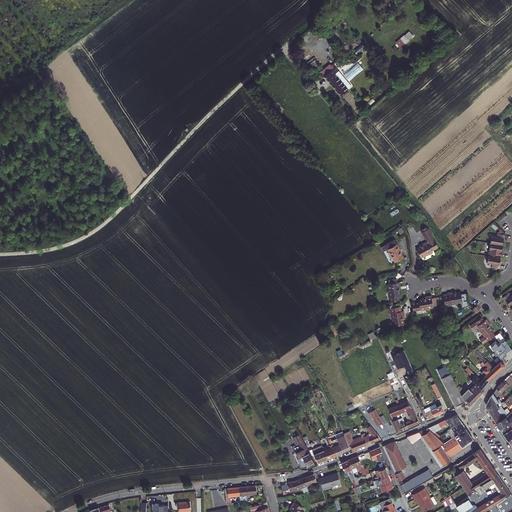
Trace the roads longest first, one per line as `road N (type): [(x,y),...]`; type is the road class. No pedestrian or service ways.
road 1 (unclassified): [(0,254),(48,250),(96,229),(281,51)]
road 2 (residential): [(473,414),(455,411),(307,472),(267,478)]
road 3 (residential): [(197,485),(125,493),(63,511)]
